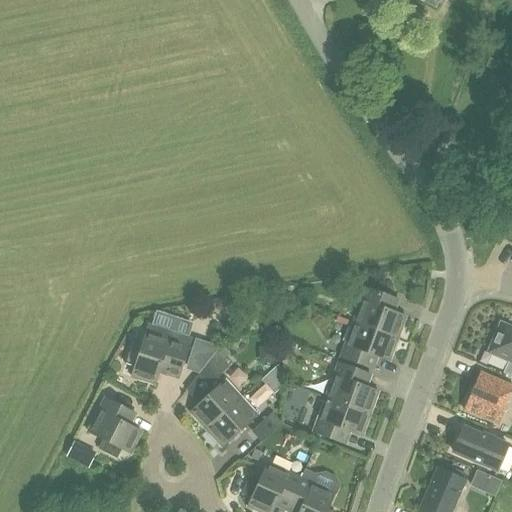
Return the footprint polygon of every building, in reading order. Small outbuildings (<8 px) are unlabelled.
[(484,67),(499,72),(502,63),(488,58),(484,67)] [(357,325),(397,339),(405,317),(387,310),(391,298),(365,288),(353,323),(357,325)] [(389,361),(397,339),(357,325),(353,323),(340,357),(366,367),(371,354),(389,361)] [(139,352),(130,349),(125,364),(134,367),(131,377),(154,385),(158,374),(177,381),(180,372),(191,338),(149,324),(139,352)] [(511,329),(501,325),(489,353),(509,361),(504,373),(503,374),(511,377),(511,329)] [(208,384),(228,366),(216,353),(199,374),(208,384)] [(325,398),(370,414),(378,392),(359,385),(364,373),(338,363),(325,398)] [(277,366),(261,381),(274,395),(282,388),(279,368),(277,366)] [(465,410),(499,424),(511,389),(511,386),(480,374),(465,410)] [(223,414),(241,398),(225,381),(190,413),(206,430),(223,414)] [(257,415),(241,398),(223,414),(206,430),(222,447),(257,415)] [(362,436),(370,414),(325,398),(313,432),(339,442),(343,429),(362,436)] [(116,458),(121,449),(130,454),(141,432),(131,427),(137,415),(129,411),(105,399),(88,432),(107,442),(102,451),(116,458)] [(281,424),(272,414),(252,432),(261,442),(281,424)] [(499,471),(509,446),(495,441),(464,428),(454,452),(499,471)] [(75,459),(83,444),(72,438),(65,453),(75,459)] [(271,511),(278,499),(289,504),(301,479),(267,464),(258,483),(249,479),(242,494),(252,498),(247,507),(258,511),(271,511)] [(420,511),(452,511),(466,481),(463,479),(451,474),(439,469),(420,511)] [(502,481),(478,470),(471,485),(495,496),(502,481)] [(301,479),(289,504),(300,509),(299,511),(325,511),(334,494),(301,479)]
